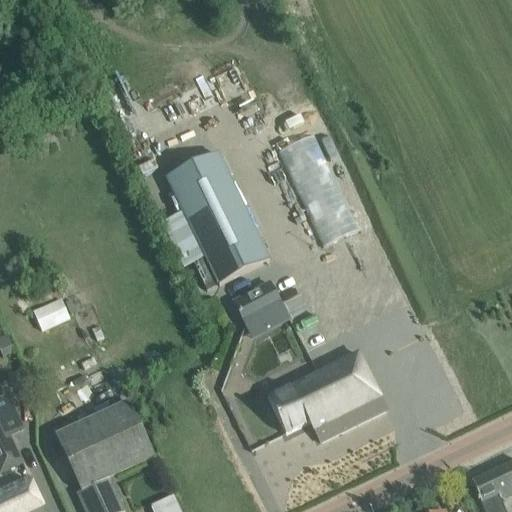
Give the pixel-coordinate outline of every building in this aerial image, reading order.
[(220,154),(166,180),(218,287),(272,261),(220,154)] [(246,326),(281,308),(270,286),(235,305),(246,326)] [(61,301),(34,313),(43,334),(70,321),(61,301)] [(360,356),(288,391),(270,400),(286,435),(311,423),(322,443),(387,411),(360,356)] [(83,494),(111,483),(110,480),(155,459),(146,441),(129,405),(57,438),(83,494)] [(0,472),(1,474),(22,464),(0,415),(0,472)] [(511,464),(472,484),(485,511),(506,511),(501,500),(511,494),(511,464)] [(44,511),(30,480),(0,493),(0,511),(44,511)] [(84,511),(124,511),(111,483),(83,494),(77,497),(84,511)] [(180,511),(174,497),(158,504),(161,511),(180,511)]
